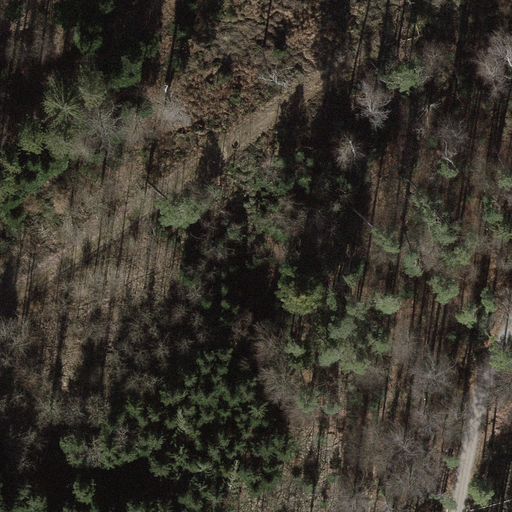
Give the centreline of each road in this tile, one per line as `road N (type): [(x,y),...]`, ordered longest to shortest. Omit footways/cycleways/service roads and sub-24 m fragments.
road 1 (track): [(0,297),(459,0)]
road 2 (track): [(449,511),(473,386),(511,333)]
